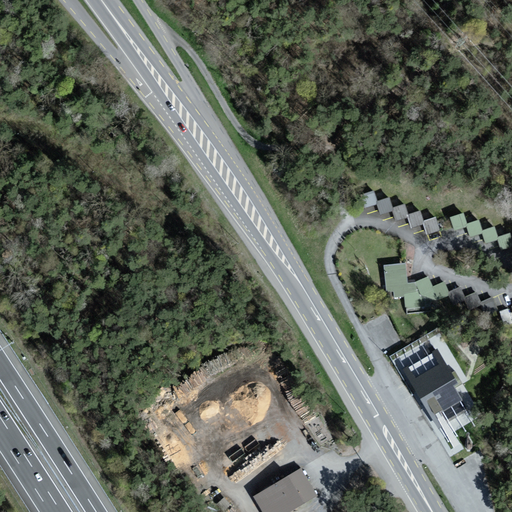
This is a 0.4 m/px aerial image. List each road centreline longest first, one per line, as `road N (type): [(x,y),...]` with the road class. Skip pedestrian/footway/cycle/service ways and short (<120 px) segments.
road 1 (primary): [(224,170),(400,459)]
road 2 (unclassified): [(70,0),(137,83),(224,170)]
road 3 (primary): [(100,0),(224,170)]
road 4 (unclassified): [(224,170),(197,97),(136,0)]
road 5 (motorway): [(96,511),(0,362)]
